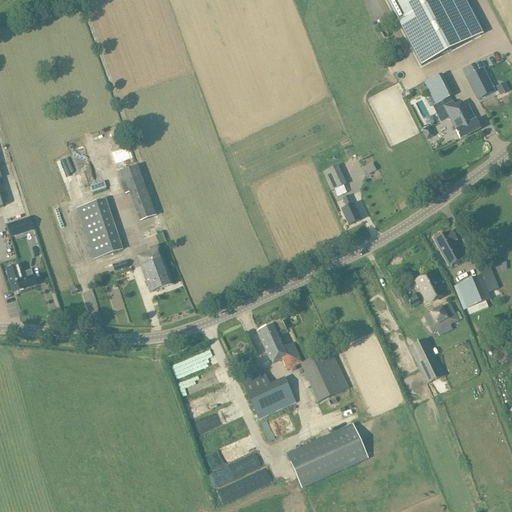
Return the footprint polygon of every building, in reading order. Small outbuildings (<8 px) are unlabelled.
[(385,0),(421,67),(482,34),(464,0),(385,0)] [(477,100),(494,92),(483,70),(467,78),(477,100)] [(441,75),(425,83),(434,101),(436,105),(433,107),(441,122),(449,117),(455,130),(456,130),(460,139),(479,129),(468,106),(464,105),(463,102),(455,106),(451,98),(453,97),(441,75)] [(506,81),(497,86),(501,95),(511,90),(506,81)] [(365,176),(376,171),(372,163),(361,168),(365,176)] [(340,165),(324,171),(332,191),(348,184),(340,165)] [(133,191),(143,220),(153,216),(143,186),(136,166),(118,173),(125,193),(133,191)] [(106,190),(104,183),(90,187),(92,194),(106,190)] [(344,209),(341,210),(349,226),(360,221),(353,205),(349,197),(343,199),(347,208),(344,209)] [(77,208),(94,259),(123,250),(105,199),(77,208)] [(29,219),(18,222),(8,226),(9,232),(20,228),(22,234),(25,233),(32,231),(29,219)] [(162,232),(145,238),(153,261),(140,265),(150,293),(173,284),(159,246),(166,244),(162,232)] [(445,235),(434,241),(448,267),(459,261),(464,258),(455,241),(457,240),(452,232),(445,235)] [(112,266),(114,272),(128,268),(126,261),(112,266)] [(17,266),(6,270),(8,277),(13,292),(13,293),(25,290),(25,289),(36,286),(33,277),(22,281),(20,274),(19,274),(17,266)] [(489,266),(487,267),(479,270),(488,293),(498,289),(489,266)] [(447,292),(439,278),(438,279),(434,271),(415,281),(426,303),(447,292)] [(456,285),(467,309),(491,299),(481,275),(456,285)] [(71,295),(78,293),(76,287),(69,289),(71,295)] [(408,300),(410,306),(418,302),(416,296),(408,300)] [(423,317),(432,334),(458,320),(450,304),(423,317)] [(257,332),(270,358),(279,354),(286,370),(302,362),(293,343),(285,347),(278,333),(286,329),(282,320),(274,324),(257,332)] [(408,348),(426,385),(445,376),(427,339),(408,348)] [(300,365),(317,404),(348,389),(331,351),(300,365)] [(256,371),(251,360),(235,367),(240,378),(256,371)] [(258,373),(241,381),(259,420),(296,403),(284,377),(270,385),(264,370),(258,373)] [(193,414),(230,401),(226,388),(188,402),(193,414)] [(267,441),(274,439),(268,421),(261,423),(267,441)] [(301,489),(368,459),(352,424),(286,454),(301,489)]
